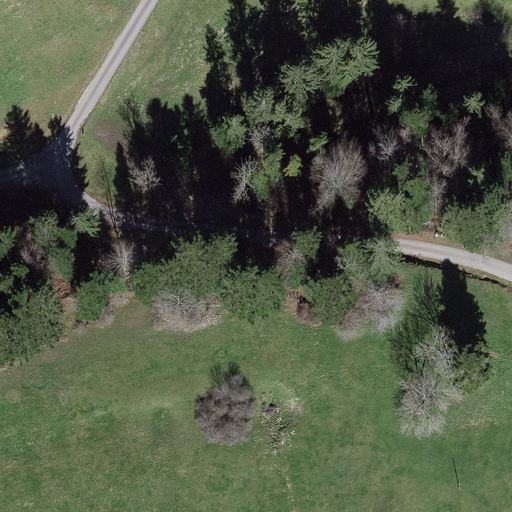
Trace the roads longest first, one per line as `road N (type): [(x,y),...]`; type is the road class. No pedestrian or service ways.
road 1 (track): [(0,177),(50,166),(87,202),(142,222),(426,248),(511,273)]
road 2 (track): [(50,166),(150,0)]
